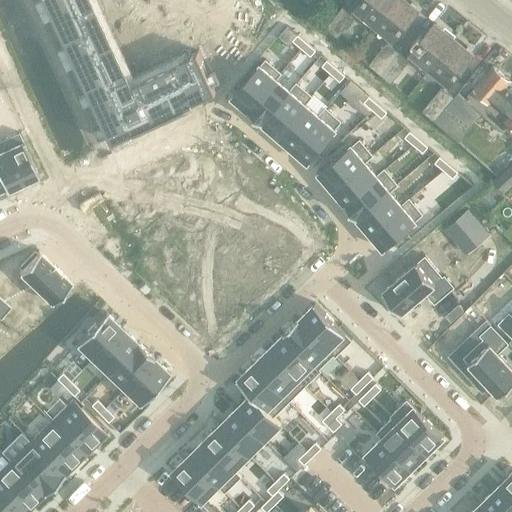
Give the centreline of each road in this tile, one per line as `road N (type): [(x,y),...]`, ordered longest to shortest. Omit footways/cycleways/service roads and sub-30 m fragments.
road 1 (residential): [(319,272),(355,239),(305,173),(219,103),(62,186),(38,212)]
road 2 (residential): [(213,379),(38,212)]
road 3 (residential): [(481,441),(319,272)]
road 4 (residential): [(81,511),(213,379)]
road 5 (residential): [(213,379),(319,272)]
